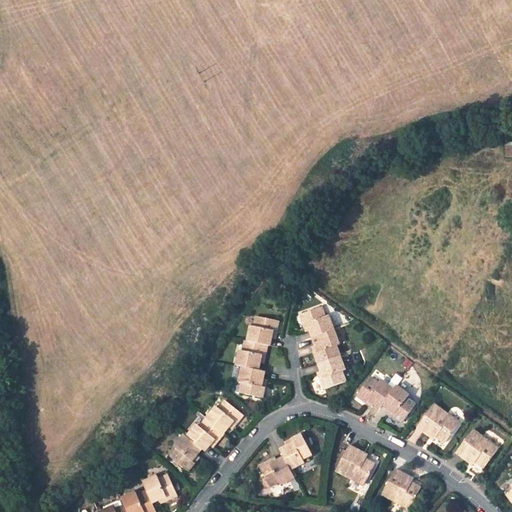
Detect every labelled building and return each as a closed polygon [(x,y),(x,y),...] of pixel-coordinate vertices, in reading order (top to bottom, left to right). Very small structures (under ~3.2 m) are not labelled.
[(309,326),(315,341),(338,333),(333,319),(329,320),(325,309),(302,316),(306,327),(309,326)] [(253,326),(249,343),(270,347),(273,348),(276,331),(280,332),(283,321),(259,316),(255,327),(253,326)] [(316,357),(320,366),(343,358),(339,348),(342,347),(338,333),(315,341),(320,355),(316,357)] [(270,347),(249,343),(246,342),(243,351),(240,350),(236,367),(242,368),(259,372),(263,355),(267,357),(270,347)] [(348,374),(343,358),(320,366),(325,381),(319,383),(323,394),(347,386),(344,375),(348,374)] [(266,373),(259,372),(242,368),(239,382),(242,383),(239,394),(264,399),(266,389),(263,389),(266,373)] [(369,403),(381,413),(383,409),(396,394),(383,384),(381,387),(373,380),(358,399),(366,406),(369,403)] [(412,400),(399,389),(396,394),(383,409),(397,419),(394,423),(403,429),(419,410),(410,403),(412,400)] [(221,405),(210,417),(229,433),(240,421),(242,423),(249,415),(231,399),(224,407),(221,405)] [(434,435),(445,444),(459,427),(435,408),(419,428),(432,439),(434,435)] [(189,435),(205,449),(208,451),(218,440),(221,442),(229,433),(210,417),(202,426),(200,423),(189,435)] [(205,449),(189,435),(187,433),(178,443),(179,446),(172,454),(191,470),(198,463),(195,460),(205,449)] [(482,470),(495,452),(471,434),(454,454),(468,465),(471,462),(482,470)] [(296,444),(282,451),(286,460),(293,473),(306,466),(304,462),(315,457),(304,435),(294,441),(296,444)] [(338,477),(365,491),(376,471),(364,465),(365,462),(349,454),(338,477)] [(283,489),(297,482),(293,473),(286,460),(272,467),(271,463),(261,468),(271,490),(281,485),(283,489)] [(161,472),(147,478),(150,485),(157,500),(170,494),(172,497),(182,493),(173,471),(163,475),(161,472)] [(383,499),(407,511),(412,511),(421,495),(408,489),(410,484),(395,477),(383,499)] [(511,483),(509,486),(510,488),(501,495),(511,510),(511,483)] [(151,510),(160,507),(157,500),(150,485),(142,489),(141,486),(126,492),(129,500),(134,511),(138,511),(150,507),(151,510)] [(134,511),(129,500),(121,504),(120,501),(106,507),(108,511),(134,511)]
